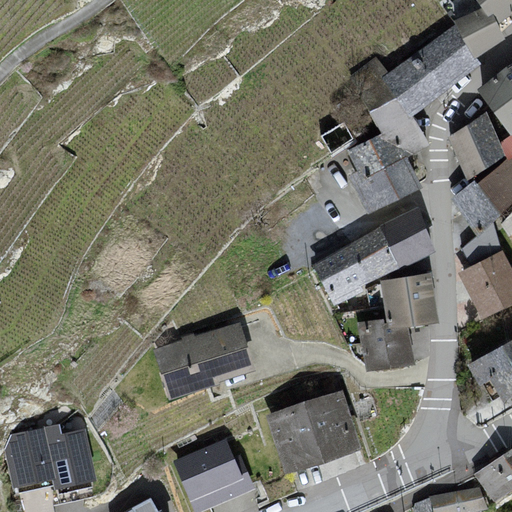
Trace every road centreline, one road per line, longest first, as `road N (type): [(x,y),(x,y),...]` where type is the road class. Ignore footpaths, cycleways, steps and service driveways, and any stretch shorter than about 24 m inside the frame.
road 1 (residential): [(436,448),(444,116),(511,48)]
road 2 (residential): [(302,511),(436,448)]
road 3 (unclassified): [(102,0),(0,74)]
